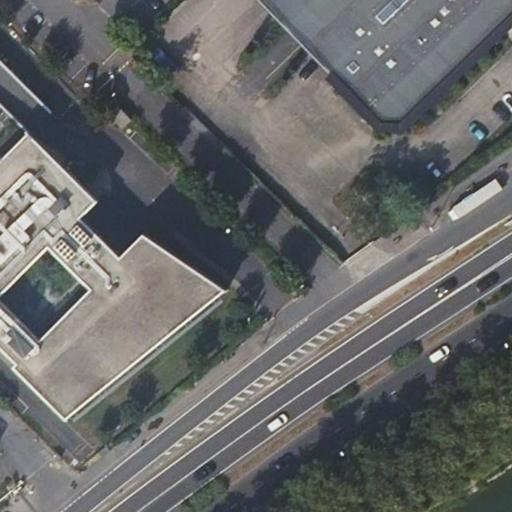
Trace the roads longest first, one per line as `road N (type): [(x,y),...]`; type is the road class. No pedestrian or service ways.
road 1 (primary): [(511,194),(307,331),(73,511)]
road 2 (primary): [(511,252),(142,511)]
road 3 (primary): [(238,511),(511,314)]
